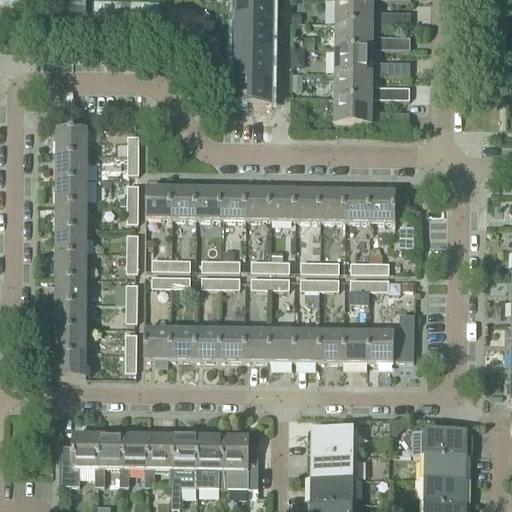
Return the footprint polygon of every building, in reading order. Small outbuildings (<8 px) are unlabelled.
[(0,0),(20,1),(20,0),(226,0),(227,1),(236,1),(234,112),(271,113),(273,0),(0,0)] [(372,18),(372,6),(372,5),(336,5),(336,30),(371,30),(371,31),(390,31),(390,19),(372,18)] [(371,43),(371,31),(371,30),(336,30),(336,55),(371,55),(371,56),(389,56),(389,44),(371,43)] [(314,53),(314,42),(302,42),(301,53),(302,53),(314,53)] [(303,55),(292,55),(291,55),(291,72),(292,72),(302,68),(303,55)] [(371,69),(371,56),(371,55),(336,55),(335,80),(371,81),(389,81),(389,69),(371,69)] [(300,96),(301,80),(293,80),(293,96),(300,96)] [(371,94),(371,81),(335,80),(335,105),(370,106),(389,106),(389,94),(371,94)] [(370,119),(370,106),(335,105),(335,131),(388,131),(389,119),(370,119)] [(56,161),(87,161),(87,136),(56,136),(56,161)] [(127,161),(138,161),(138,143),(127,143),(127,153),(119,153),(119,162),(127,162),(127,161)] [(87,161),(56,161),(56,186),(87,186),(87,169),(96,170),(96,161),(87,161)] [(137,181),(138,161),(127,161),(127,162),(126,181),(137,181)] [(86,211),(87,186),(56,186),(56,211),(86,211)] [(137,211),(137,194),(126,194),(126,211),(137,211)] [(170,226),(171,195),(146,195),(145,225),(170,226)] [(195,226),(196,195),(171,195),(170,226),(195,226)] [(220,226),(220,196),(196,195),(195,226),(220,226)] [(245,227),(245,196),(220,196),(220,226),(245,227)] [(270,227),(270,197),(245,196),(245,227),(270,227)] [(295,228),(295,197),(270,197),(270,227),(295,228)] [(320,228),(320,197),(295,197),(295,228),(320,228)] [(345,228),(345,198),(320,197),(320,228),(345,228)] [(370,229),(370,198),(345,198),(345,228),(370,229)] [(370,229),(395,229),(395,198),(370,198),(370,229)] [(86,236),(86,211),(56,211),(56,236),(86,236)] [(137,230),(137,211),(126,211),(126,230),(137,230)] [(86,261),(86,236),(56,236),(55,260),(86,261)] [(137,261),(137,242),(126,242),(126,261),(137,261)] [(387,270),(382,270),(382,259),(370,259),(369,270),(369,281),(387,281),(387,270)] [(86,286),(86,261),(55,260),(55,285),(86,286)] [(137,280),(137,261),(126,261),(126,280),(137,280)] [(169,278),(169,266),(151,266),(151,278),(169,278)] [(190,279),(190,267),(169,266),(169,278),(190,279)] [(219,279),(219,267),(201,267),(201,278),(219,279)] [(240,279),(240,267),(219,267),(219,279),(240,279)] [(269,280),(269,268),(251,267),(250,279),(269,280)] [(289,280),(289,268),(269,268),(269,280),(289,280)] [(319,280),(319,269),(300,268),(300,280),(319,280)] [(339,281),(339,269),(319,269),(319,280),(339,281)] [(369,281),(369,270),(349,270),(349,281),(369,281)] [(169,295),(169,283),(151,283),(151,295),(169,295)] [(190,295),(190,284),(169,283),(169,295),(190,295)] [(219,295),(219,284),(201,284),(200,295),(219,295)] [(240,296),(240,284),(219,284),(219,295),(240,296)] [(86,311),(86,286),(55,285),(55,310),(86,311)] [(269,296),(269,285),(250,285),(250,296),(269,296)] [(289,297),(289,285),(269,285),(269,296),(289,297)] [(319,297),(319,286),(300,286),(300,296),(306,296),(306,305),(319,305),(319,297)] [(338,297),(338,286),(319,286),(319,297),(338,297)] [(369,298),(369,287),(349,287),(349,298),(369,298)] [(387,298),(387,287),(369,287),(369,298),(387,298)] [(137,311),(137,291),(125,291),(125,300),(118,300),(118,310),(126,310),(126,311),(137,311)] [(86,336),(86,311),(55,310),(55,335),(86,336)] [(137,330),(137,311),(126,311),(125,330),(137,330)] [(413,368),(414,321),(399,321),(399,337),(392,337),(392,339),(368,339),(368,369),(393,370),(393,368),(413,368)] [(85,361),(86,336),(55,335),(55,360),(85,361)] [(169,367),(169,336),(144,336),(144,367),(169,367)] [(194,367),(194,337),(169,336),(169,367),(194,367)] [(219,368),(219,337),(194,337),(194,367),(219,368)] [(243,368),(244,337),(219,337),(219,368),(243,368)] [(268,368),(269,338),(244,337),(243,368),(268,368)] [(293,368),(294,338),(269,338),(268,368),(293,368)] [(318,369),(319,338),(294,338),(293,368),(318,369)] [(343,369),(343,338),(319,338),(318,369),(343,369)] [(368,369),(368,339),(343,338),(343,369),(368,369)] [(136,361),(137,341),(126,341),(125,361),(136,361)] [(85,385),(85,361),(55,360),(55,385),(85,385)] [(136,379),(136,361),(125,361),(125,379),(136,379)] [(470,463),(470,451),(465,450),(466,438),(459,438),(459,430),(426,427),(425,438),(411,438),(411,462),(420,463),(470,463)] [(352,455),(352,437),(312,437),(312,449),(307,449),(307,461),(356,462),(356,455),(352,455)] [(98,475),(98,442),(72,442),(72,453),(59,453),(59,493),(79,493),(79,475),(95,475),(98,475)] [(122,475),(122,442),(98,442),(98,475),(95,475),(95,493),(104,493),(104,475),(119,475),(122,475)] [(147,475),(148,443),(122,442),(122,475),(119,475),(119,493),(128,493),(128,475),(144,475),(147,475)] [(172,476),(172,443),(148,443),(147,475),(144,475),(144,493),(153,493),(154,475),(169,476),(172,476)] [(197,476),(197,443),(172,443),(172,476),(169,476),(169,494),(178,494),(178,476),(194,476),(197,476)] [(222,476),(222,443),(197,443),(197,476),(194,476),(194,494),(203,494),(203,476),(219,476),(222,476)] [(219,494),(247,494),(257,495),(257,458),(247,458),(248,444),(222,443),(222,476),(219,476),(219,494)] [(356,469),(356,462),(307,461),(307,474),(311,474),(311,485),(351,486),(352,469),(356,469)] [(470,475),(470,463),(420,463),(420,470),(425,470),(425,487),(465,487),(465,475),(470,475)] [(351,503),(351,486),(311,485),(311,497),(306,497),(306,509),(356,509),(356,503),(351,503)] [(465,499),(465,487),(425,487),(425,503),(420,503),(420,510),(470,511),(470,499),(465,499)]
